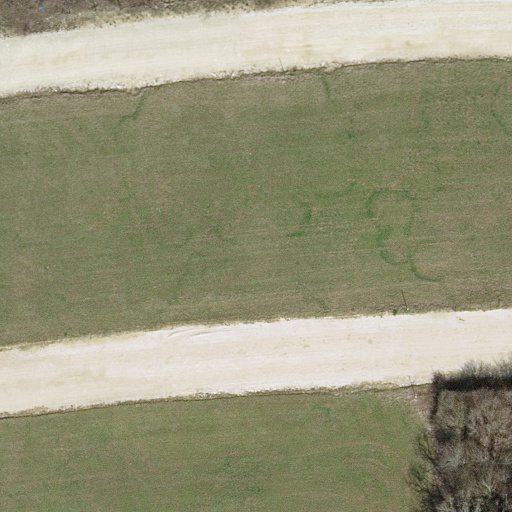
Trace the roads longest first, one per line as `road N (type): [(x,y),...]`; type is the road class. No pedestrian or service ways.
road 1 (track): [(511,344),(325,351),(0,385)]
road 2 (track): [(0,65),(313,35),(511,28)]
